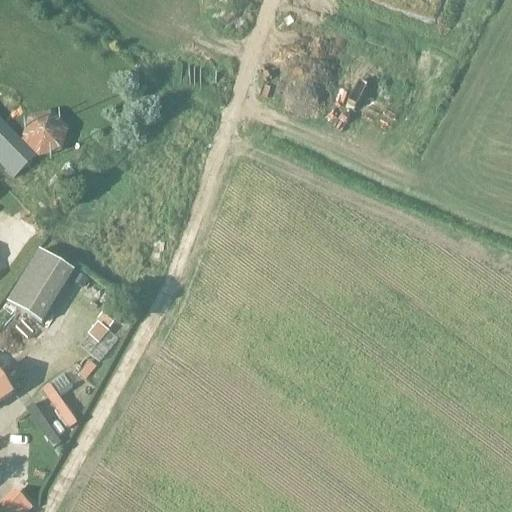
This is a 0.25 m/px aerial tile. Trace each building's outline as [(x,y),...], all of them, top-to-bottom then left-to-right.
[(39,160),(61,153),(68,129),(50,115),(28,119),(21,142),(39,160)] [(0,126),(0,165),(8,174),(28,155),(0,126)] [(39,253),(7,305),(41,326),(73,274),(39,253)] [(0,320),(10,309),(2,301),(0,303),(0,320)] [(101,311),(83,325),(93,337),(110,324),(101,311)] [(53,369),(70,398),(105,377),(88,349),(53,369)] [(0,377),(0,403),(12,395),(0,377)] [(70,429),(65,417),(69,415),(57,383),(37,390),(55,435),(70,429)]
